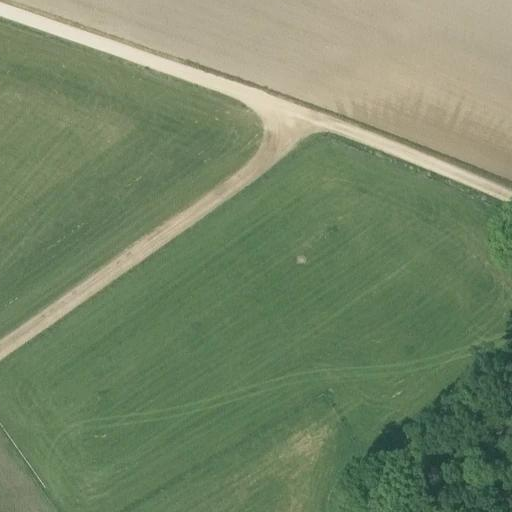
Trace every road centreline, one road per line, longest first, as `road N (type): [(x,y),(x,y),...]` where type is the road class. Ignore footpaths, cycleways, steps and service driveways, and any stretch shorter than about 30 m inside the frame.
road 1 (track): [(0,9),(511,197)]
road 2 (track): [(292,110),(271,160),(0,352)]
